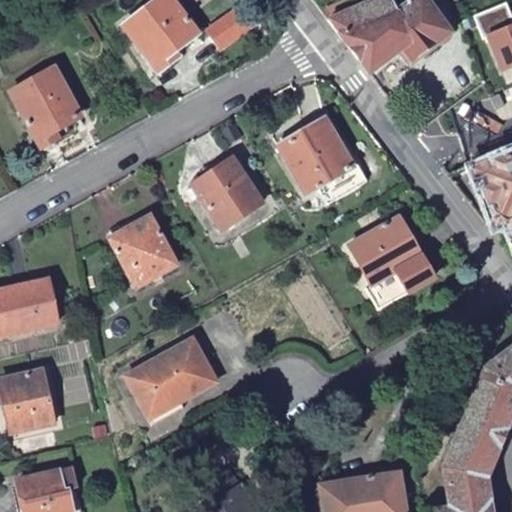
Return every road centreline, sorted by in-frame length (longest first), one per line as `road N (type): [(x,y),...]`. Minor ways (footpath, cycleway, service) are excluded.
road 1 (residential): [(0,220),(318,42)]
road 2 (secondary): [(318,42),(507,280)]
road 3 (residential): [(507,280),(339,387),(286,390)]
